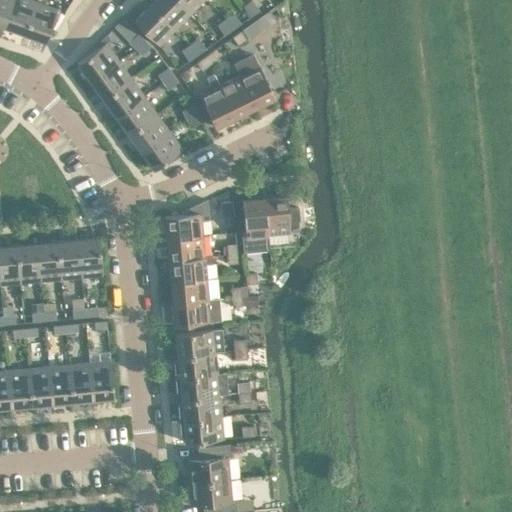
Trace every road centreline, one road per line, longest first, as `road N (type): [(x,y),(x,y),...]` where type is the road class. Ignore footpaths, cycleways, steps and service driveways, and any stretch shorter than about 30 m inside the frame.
road 1 (residential): [(148,449),(122,207)]
road 2 (residential): [(122,207),(269,143)]
road 3 (residential): [(148,449),(0,463)]
road 4 (residential): [(122,207),(89,142),(43,87)]
